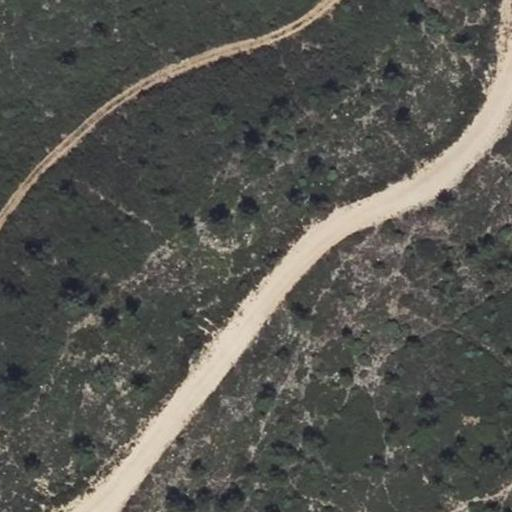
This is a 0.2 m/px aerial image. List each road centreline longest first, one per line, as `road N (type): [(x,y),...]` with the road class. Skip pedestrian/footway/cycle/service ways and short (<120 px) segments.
road 1 (track): [(94,511),(338,226),(418,189),(480,145),(511,80)]
road 2 (track): [(333,0),(277,40),(165,73),(96,113),(26,179),(0,220)]
